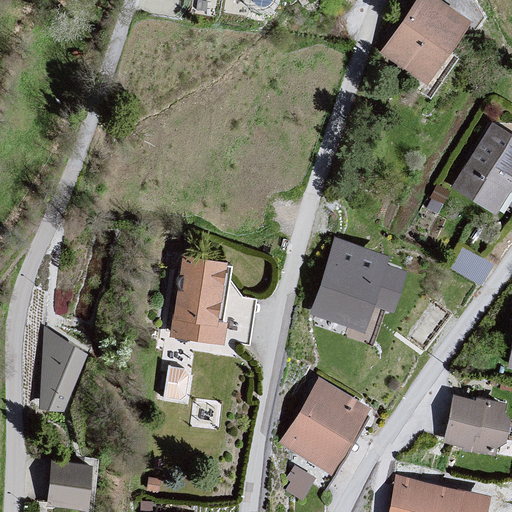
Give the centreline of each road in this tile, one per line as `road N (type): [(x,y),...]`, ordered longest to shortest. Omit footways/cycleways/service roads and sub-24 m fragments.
road 1 (residential): [(116,0),(23,270),(4,511)]
road 2 (residential): [(264,511),(297,217),(370,0)]
road 3 (residential): [(511,260),(337,511)]
